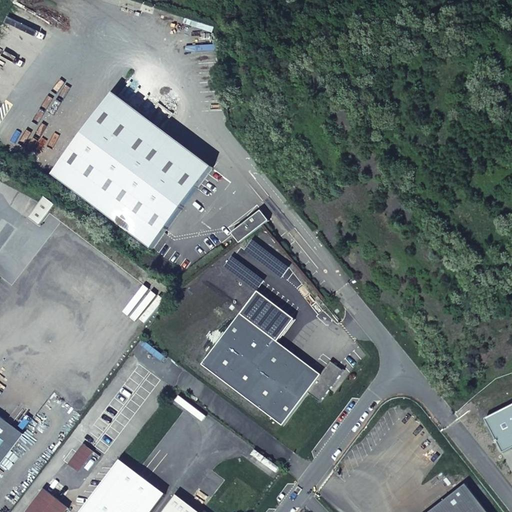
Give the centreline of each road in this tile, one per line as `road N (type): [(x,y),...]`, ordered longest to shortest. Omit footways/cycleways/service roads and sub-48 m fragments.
road 1 (residential): [(396,355),(185,88)]
road 2 (residential): [(396,355),(511,496)]
road 3 (residential): [(164,367),(310,475)]
road 4 (residential): [(310,475),(396,355)]
